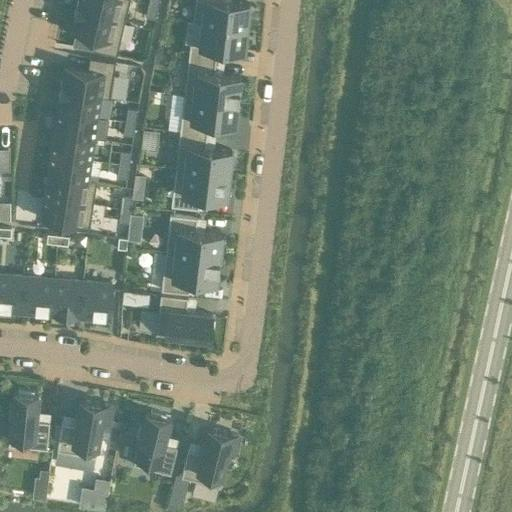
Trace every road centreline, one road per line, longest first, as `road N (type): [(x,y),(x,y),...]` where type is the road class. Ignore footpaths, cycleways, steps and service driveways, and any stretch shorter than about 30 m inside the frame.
road 1 (residential): [(290,0),(249,355),(238,374),(216,380),(0,350)]
road 2 (tertiary): [(456,511),(511,255)]
